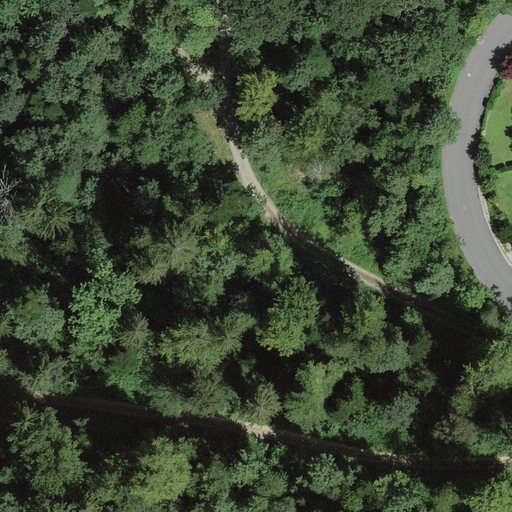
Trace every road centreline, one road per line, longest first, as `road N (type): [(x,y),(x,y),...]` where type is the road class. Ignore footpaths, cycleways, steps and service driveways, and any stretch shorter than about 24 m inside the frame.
road 1 (track): [(0,389),(419,463),(511,461)]
road 2 (track): [(220,0),(216,89),(250,193),(308,252),(511,350)]
road 3 (residential): [(511,297),(480,249),(458,163),(479,73),(511,28)]
road 4 (track): [(216,89),(164,41),(114,28),(0,19)]
